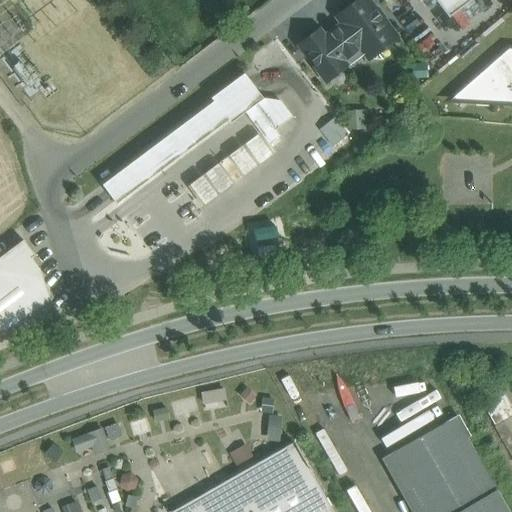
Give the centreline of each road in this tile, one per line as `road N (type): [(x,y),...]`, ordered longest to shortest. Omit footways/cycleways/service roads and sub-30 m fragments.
road 1 (tertiary): [(511,286),(271,306),(142,338),(0,391)]
road 2 (tertiary): [(0,426),(154,374),(273,347),(511,323)]
